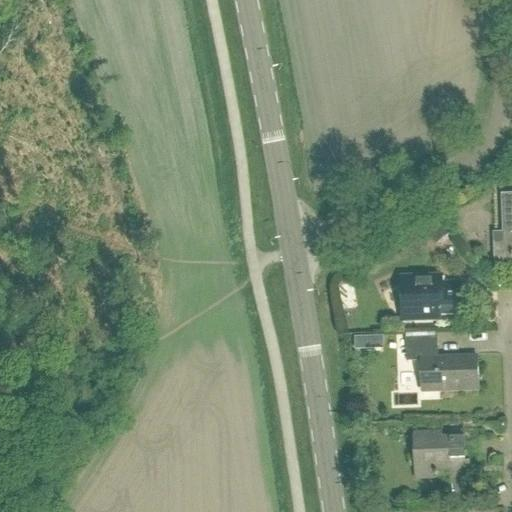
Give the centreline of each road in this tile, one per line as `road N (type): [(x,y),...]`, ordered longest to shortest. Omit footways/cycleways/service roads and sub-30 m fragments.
road 1 (unclassified): [(294,251),(386,209),(490,146),(504,109),(511,25)]
road 2 (tertiary): [(334,511),(294,251)]
road 3 (tertiary): [(294,251),(246,0)]
